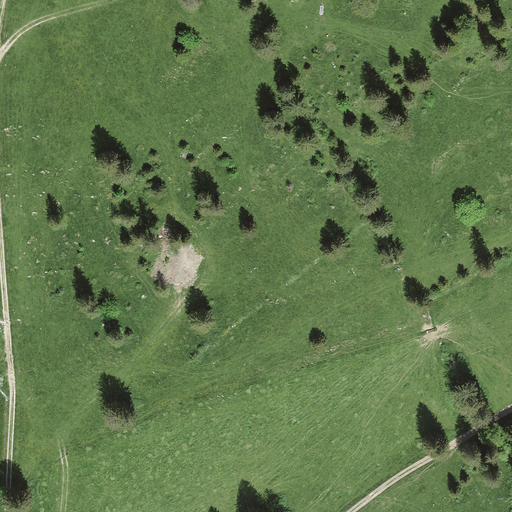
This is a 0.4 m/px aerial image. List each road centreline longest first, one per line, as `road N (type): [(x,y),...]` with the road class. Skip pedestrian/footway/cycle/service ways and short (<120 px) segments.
road 1 (track): [(9,511),(12,385),(0,225)]
road 2 (track): [(350,511),(511,411)]
